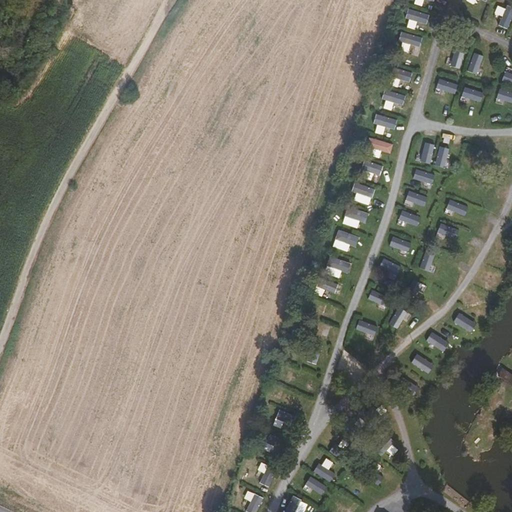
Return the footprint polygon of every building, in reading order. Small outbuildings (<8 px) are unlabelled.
[(471,332),(476,323),(458,313),(453,323),(471,332)] [(442,351),(448,344),(432,332),(427,339),(442,351)] [(429,372),(434,364),(416,354),(412,362),(429,372)] [(511,366),(510,369),(500,361),(500,355),(494,361),(495,369),(511,383),(511,366)] [(380,458),(394,451),(387,436),(373,444),(380,458)] [(372,482),(379,485),(383,477),(376,473),(372,482)]
